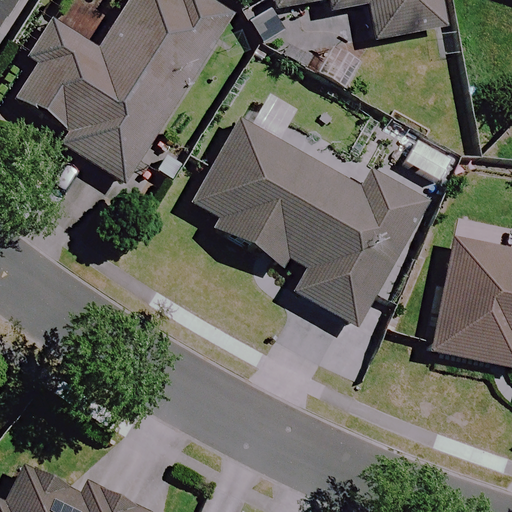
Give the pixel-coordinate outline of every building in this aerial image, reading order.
[(0,0),(0,28),(17,0),(0,0)] [(219,25),(176,0),(134,0),(100,60),(53,33),(11,106),(66,138),(58,152),(123,190),(219,25)] [(442,35),(435,0),(271,0),(274,18),(323,9),(324,19),(364,12),(371,48),(442,35)] [(285,272),(302,282),(291,301),(352,335),(422,210),(366,179),(356,197),(236,130),(190,214),(214,228),(207,240),(280,280),(285,272)] [(451,163),(413,142),(399,168),(436,189),(451,163)] [(511,243),(509,260),(452,249),(430,363),(511,378),(511,243)] [(128,511),(85,488),(76,505),(17,471),(0,500),(0,511),(128,511)]
